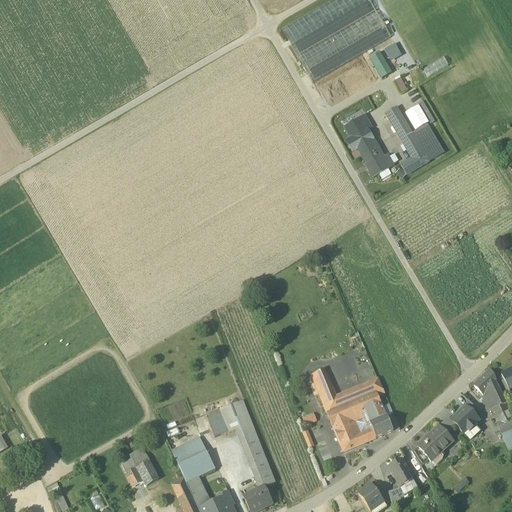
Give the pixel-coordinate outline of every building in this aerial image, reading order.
[(334,0),(281,31),(312,84),(390,39),(368,0),(334,0)] [(372,0),(394,37),(459,0),(372,0)] [(395,46),(384,52),(391,64),(401,58),(395,46)] [(379,54),(369,60),(381,81),(391,75),(379,54)] [(445,59),(423,69),(427,77),(449,68),(445,59)] [(316,90),(327,110),(377,81),(366,61),(316,90)] [(400,80),(395,83),(401,95),(407,92),(400,80)] [(419,108),(429,125),(430,127),(435,124),(422,103),(417,106),(419,108)] [(384,115),(402,145),(414,138),(412,135),(396,108),(384,115)] [(429,125),(419,108),(405,116),(415,133),(426,127),(429,125)] [(344,130),(350,140),(367,131),(367,132),(371,130),(364,118),(344,130)] [(426,127),(415,133),(412,135),(414,138),(422,153),(436,145),(426,127)] [(346,143),(352,153),(357,151),(356,150),(372,141),(367,132),(367,131),(350,140),(346,143)] [(422,153),(414,138),(402,145),(411,161),(417,171),(429,164),(422,153)] [(356,150),(357,151),(357,150),(361,157),(368,169),(367,170),(373,180),(379,177),(388,171),(393,168),(392,166),(388,159),(387,157),(383,159),(372,141),(356,150)] [(422,153),(429,164),(443,156),(436,145),(422,153)] [(394,156),(388,159),(392,166),(398,163),(394,156)] [(400,167),(406,178),(417,171),(411,161),(400,167)] [(388,171),(379,177),(382,182),(391,177),(388,171)] [(401,182),(405,177),(399,171),(395,176),(401,182)] [(511,370),(501,377),(509,392),(511,390),(511,370)] [(323,408),(343,455),(375,441),(371,433),(359,438),(354,425),(353,424),(350,425),(349,422),(342,408),(335,399),(324,371),(311,377),(324,407),(323,408)] [(491,398),(496,410),(506,406),(496,385),(490,371),(473,388),(483,398),(484,397),(485,400),(484,400),(484,401),(482,403),(486,400),(491,398)] [(345,395),(356,419),(360,417),(365,415),(381,408),(376,399),(384,396),(377,382),(345,395)] [(342,408),(349,422),(356,419),(345,395),(335,399),(342,408)] [(482,403),(487,413),(496,410),(491,398),(486,400),(482,403)] [(242,402),(219,412),(228,434),(228,436),(235,433),(258,492),(263,490),(275,486),(242,402)] [(466,410),(473,417),(478,413),(468,403),(463,408),(465,410),(466,410)] [(495,420),(505,444),(511,440),(511,418),(506,406),(496,410),(487,413),(488,414),(491,412),(495,420)] [(365,415),(370,426),(385,419),(382,411),(381,408),(365,415)] [(382,411),(385,419),(393,416),(389,408),(382,411)] [(470,444),(480,434),(474,427),(478,423),(473,417),(466,410),(465,410),(451,423),(455,428),(470,444)] [(214,439),(228,434),(219,412),(205,417),(214,439)] [(313,415),(302,420),(305,429),(317,424),(313,415)] [(365,415),(360,417),(362,422),(366,430),(369,429),(368,426),(370,426),(365,415)] [(356,419),(349,422),(350,425),(353,424),(354,425),(362,422),(360,417),(356,419)] [(388,425),(385,419),(370,426),(368,426),(369,429),(371,433),(375,441),(392,434),(388,425)] [(439,429),(445,436),(455,428),(451,423),(449,421),(439,429)] [(362,422),(354,425),(359,438),(371,433),(369,429),(366,430),(362,422)] [(388,425),(392,434),(399,431),(395,422),(388,425)] [(417,450),(428,462),(438,453),(440,455),(453,444),(445,436),(439,429),(438,429),(431,435),(432,436),(417,450)] [(308,433),(302,435),(309,451),(314,449),(308,433)] [(170,451),(178,469),(207,455),(198,437),(170,451)] [(0,438),(0,456),(8,452),(0,438)] [(411,455),(422,472),(430,464),(428,462),(417,450),(411,455)] [(428,462),(430,464),(440,455),(438,453),(428,462)] [(143,487),(146,492),(161,484),(150,463),(146,454),(131,462),(133,466),(123,471),(125,475),(135,470),(142,485),(133,490),(134,492),(143,487)] [(215,472),(207,455),(178,469),(184,481),(186,486),(197,481),(215,472)] [(443,459),(440,455),(430,464),(435,470),(442,463),(443,459)] [(388,469),(400,491),(410,485),(405,477),(409,475),(401,462),(388,469)] [(125,475),(133,490),(142,485),(135,470),(125,475)] [(464,479),(453,489),(457,494),(469,485),(464,479)] [(198,511),(191,498),(186,486),(184,481),(171,488),(182,511),(198,511)] [(191,498),(201,493),(203,492),(197,481),(186,486),(191,498)] [(68,511),(57,486),(46,491),(49,496),(53,494),(60,511),(68,511)] [(358,497),(369,511),(372,511),(381,506),(383,504),(371,487),(370,488),(371,489),(364,494),(363,493),(358,497)] [(258,492),(243,500),(248,511),(262,511),(272,507),(263,490),(258,492)] [(388,494),(392,508),(401,505),(397,491),(388,494)] [(198,511),(232,511),(231,508),(233,507),(228,495),(217,500),(218,503),(208,508),(201,493),(191,498),(198,511)]
